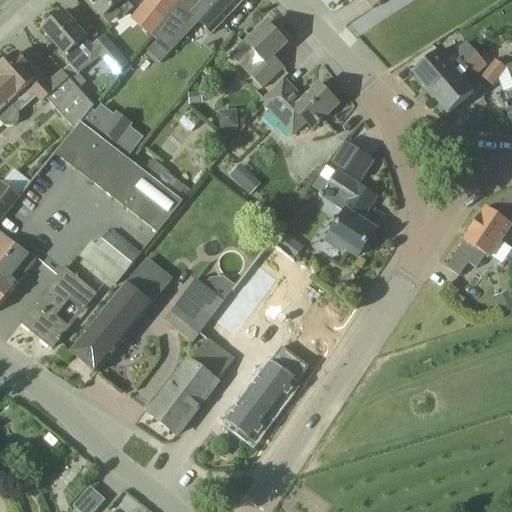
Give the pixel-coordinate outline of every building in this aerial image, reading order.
[(87,0),(104,19),(116,8),(124,18),(134,9),(126,0),(87,0)] [(165,21),(171,14),(161,5),(164,0),(147,0),(144,4),(165,21)] [(181,0),(171,14),(165,21),(152,36),(166,50),(186,28),(184,26),(193,17),(191,15),(206,0),(181,0)] [(211,35),(233,13),(245,0),(206,0),(191,15),(193,17),(211,35)] [(69,66),(62,72),(79,91),(85,85),(79,77),(101,59),(117,78),(128,65),(104,37),(92,47),(64,14),(44,31),(66,57),(64,59),(69,66)] [(272,59),(287,45),(267,25),(232,59),(262,90),(283,70),(272,59)] [(465,67),(478,55),(467,43),(454,54),(455,55),(460,61),(465,67)] [(431,96),(465,67),(460,61),(452,68),(444,58),(439,52),(413,75),(415,78),(414,79),(420,87),(422,86),(431,96)] [(75,131),(81,124),(82,125),(92,111),(94,108),(78,91),(79,91),(62,72),(47,85),(42,79),(43,78),(38,71),(37,71),(31,64),(28,67),(17,54),(7,63),(1,65),(0,67),(0,77),(1,78),(0,79),(0,123),(4,127),(8,129),(11,128),(14,127),(16,126),(18,123),(19,121),(19,118),(19,115),(35,99),(43,106),(47,103),(75,131)] [(488,67),(478,55),(465,67),(470,73),(475,78),(488,67)] [(496,61),(482,78),(493,87),(507,70),(496,61)] [(511,65),(507,68),(511,79),(511,94),(502,98),(511,125),(511,65)] [(462,79),(470,73),(465,67),(431,96),(439,106),(437,107),(444,115),(446,113),(448,116),(474,94),(462,79)] [(319,86),(303,101),(284,80),(260,104),(293,138),(306,125),(312,131),(339,106),(319,86)] [(190,106),(203,105),(202,93),(189,94),(190,106)] [(141,142),(99,110),(96,114),(92,111),(82,125),(81,126),(127,161),(141,142)] [(81,126),(82,125),(81,124),(75,131),(56,155),(158,234),(182,203),(177,199),(144,173),(144,174),(127,161),(81,126)] [(371,162),(345,144),(331,165),(358,182),(371,162)] [(144,173),(177,199),(185,188),(164,173),(165,171),(153,162),(144,173)] [(359,188),(357,186),(336,173),(320,198),(344,214),(326,239),(342,251),(344,248),(359,258),(361,254),(364,256),(370,247),(367,245),(375,233),(360,223),(376,199),(359,188)] [(261,186),(251,177),(240,188),(250,197),(261,186)] [(0,224),(20,200),(2,185),(0,187),(0,224)] [(511,228),(511,199),(487,210),(486,209),(475,226),(502,243),(511,228)] [(490,261),(502,243),(475,226),(464,242),(465,243),(447,269),(459,278),(469,264),(477,270),(486,258),(490,261)] [(81,258),(96,270),(115,286),(141,254),(113,231),(110,235),(107,234),(94,250),(90,247),(81,258)] [(272,244),(283,253),(293,240),(282,232),(272,244)] [(36,262),(6,238),(0,233),(0,307),(6,300),(36,262)] [(273,323),(310,274),(283,253),(272,244),(270,243),(238,284),(232,292),(273,323)] [(97,375),(110,360),(173,281),(148,260),(71,354),(97,375)] [(21,324),(52,349),(59,342),(60,342),(97,297),(81,283),(65,270),(34,309),(21,324)] [(225,303),(204,287),(197,281),(164,323),(193,345),(225,303)] [(511,292),(494,298),(500,316),(511,311),(511,292)] [(466,300),(455,294),(452,299),(462,306),(466,300)] [(235,361),(230,356),(208,339),(192,360),(219,381),(235,361)] [(309,369),(282,348),(226,423),(253,444),(309,369)] [(177,437),(219,381),(192,360),(149,416),(177,437)] [(90,488),(73,507),(78,511),(95,511),(105,502),(90,488)]
